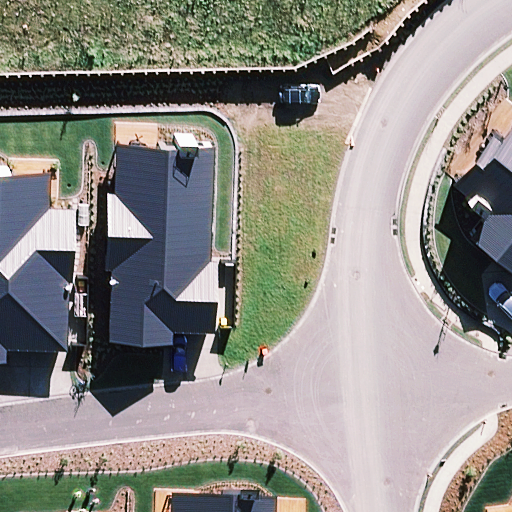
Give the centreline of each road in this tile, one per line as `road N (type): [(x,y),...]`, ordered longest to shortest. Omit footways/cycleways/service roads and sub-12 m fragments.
road 1 (residential): [(369,385),(362,284),(380,150),(411,87),(448,44),(504,0)]
road 2 (residential): [(0,432),(369,385)]
road 3 (residential): [(369,385),(511,383)]
road 4 (residential): [(380,511),(369,385)]
